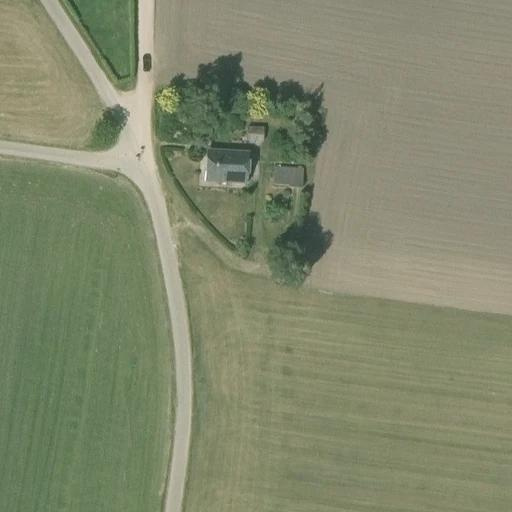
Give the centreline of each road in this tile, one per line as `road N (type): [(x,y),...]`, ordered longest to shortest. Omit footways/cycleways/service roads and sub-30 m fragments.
road 1 (unclassified): [(145,173),(178,330),(172,511)]
road 2 (unclassified): [(43,0),(137,148)]
road 3 (unclassified): [(137,148),(140,0)]
road 4 (unclassified): [(145,173),(0,152)]
